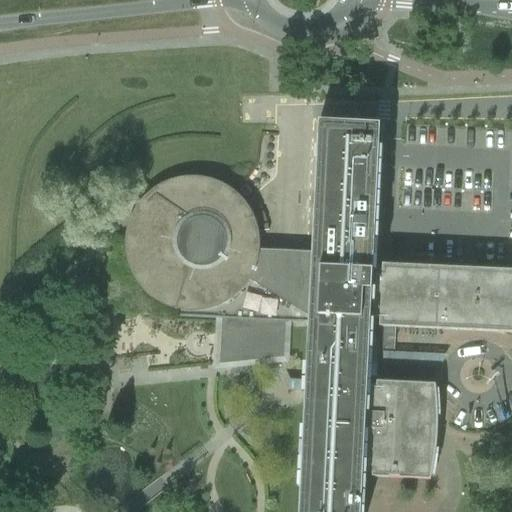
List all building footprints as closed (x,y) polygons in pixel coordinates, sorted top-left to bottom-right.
[(117,171),(110,315),(221,319),(219,364),(283,358),(284,322),(308,323),(305,382),(305,392),(299,505),(298,511),(360,511),(361,505),(362,473),(372,474),(371,478),(430,481),(434,457),(436,433),(436,409),(434,385),(392,383),(393,367),(399,367),(399,363),(399,353),(394,353),(395,329),(511,334),(511,271),(383,265),(382,265),(373,265),(379,126),(319,123),(318,123),(312,253),(252,250),(252,236),(251,230),(249,225),(247,220),(245,216),(242,211),(239,207),(235,203),(232,199),(228,196),(223,193),(218,191),(213,188),(208,187),(203,185),(197,185),(192,184),(186,185),(181,185),(175,186),(170,188),(165,190),(160,193),(155,196),(150,192),(117,171)] [(245,203),(252,214),(261,209),(253,197),(245,203)] [(253,216),(256,225),(266,222),(263,212),(253,216)] [(257,227),(258,232),(258,233),(268,231),(267,225),(257,227)] [(289,381),(288,392),(305,392),(305,382),(289,381)]
